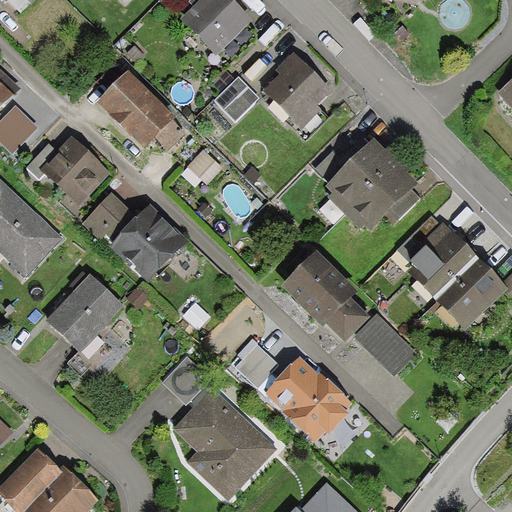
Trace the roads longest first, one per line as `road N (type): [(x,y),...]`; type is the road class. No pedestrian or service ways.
road 1 (residential): [(389,421),(0,46)]
road 2 (residential): [(136,511),(125,476),(0,369)]
road 3 (residential): [(422,123),(299,0)]
road 4 (residential): [(421,511),(511,409)]
road 5 (residential): [(511,215),(422,123)]
road 6 (residential): [(511,39),(422,123)]
